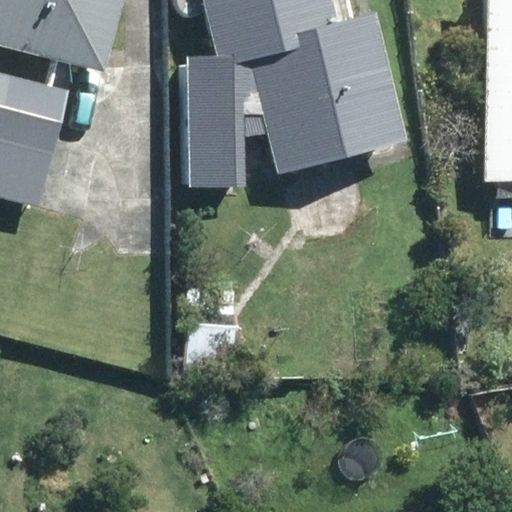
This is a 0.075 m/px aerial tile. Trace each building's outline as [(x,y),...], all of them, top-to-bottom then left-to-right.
[(0,0),(0,58),(89,80),(108,0),(0,0)] [(182,0),(199,61),(167,62),(172,192),(229,190),(227,140),(254,139),(264,179),(388,146),(357,24),(346,27),(339,0),(182,0)] [(511,0),(464,0),(472,192),(511,190),(511,0)] [(0,83),(0,206),(28,214),(57,97),(0,83)] [(348,228),(304,232),(307,259),(296,260),(299,294),(380,287),(376,249),(350,252),(348,228)] [(231,385),(233,340),(178,337),(175,382),(231,385)] [(295,368),(245,370),(246,387),(296,385),(295,368)]
